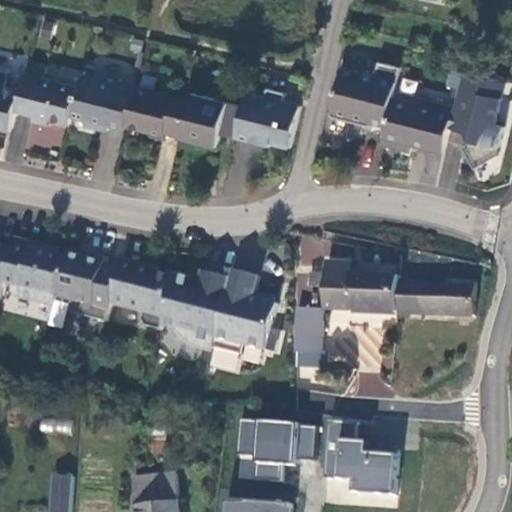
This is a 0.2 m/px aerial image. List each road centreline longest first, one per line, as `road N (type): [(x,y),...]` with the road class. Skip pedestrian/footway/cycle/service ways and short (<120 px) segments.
road 1 (residential): [(293,212),(191,220),(0,186)]
road 2 (residential): [(511,231),(430,208),(362,201),(293,212)]
road 3 (residential): [(293,212),(342,0)]
road 4 (unclassified): [(495,415),(299,398)]
road 5 (residential): [(495,415),(496,359),(511,297)]
